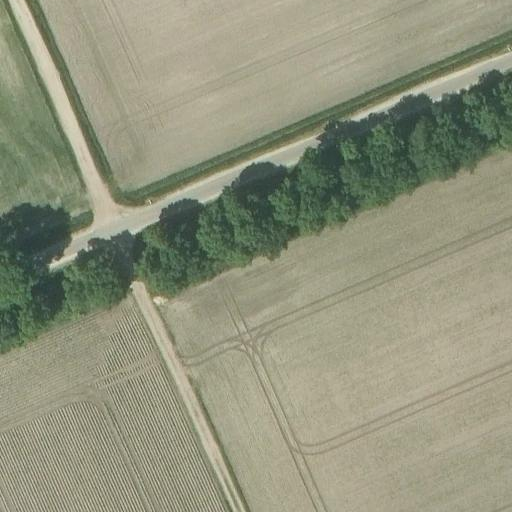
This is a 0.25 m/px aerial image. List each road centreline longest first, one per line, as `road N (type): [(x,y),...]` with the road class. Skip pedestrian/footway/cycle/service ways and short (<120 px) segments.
road 1 (unclassified): [(0,287),(511,64)]
road 2 (track): [(234,511),(113,238)]
road 3 (track): [(12,0),(113,238)]
